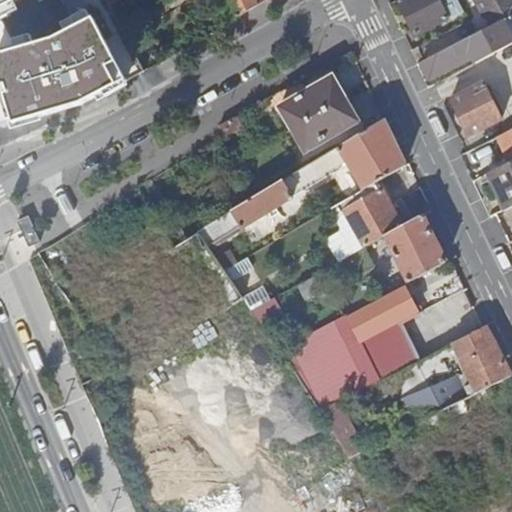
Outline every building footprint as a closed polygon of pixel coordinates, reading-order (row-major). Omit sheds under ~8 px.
[(228,0),(238,19),(261,6),(257,0),(228,0)] [(511,0),(401,0),(399,1),(416,38),(464,12),(458,0),(475,0),(491,29),(511,17),(511,0)] [(511,17),(491,29),(424,63),(433,79),(465,62),(461,55),(471,51),(474,57),(478,64),(511,45),(511,17)] [(465,62),(474,57),(471,51),(461,55),(465,62)] [(365,132),(327,67),(303,82),(308,91),(281,108),(307,152),(334,136),(341,147),(365,132)] [(486,84),(453,101),(471,136),(504,119),(486,84)] [(239,117),(222,128),(228,138),(245,127),(239,117)] [(365,132),(341,147),(339,148),(347,163),(332,172),(349,200),(377,183),(407,166),(384,121),(376,126),(365,132)] [(511,130),(499,137),(511,164),(511,163),(511,130)] [(332,172),(347,163),(339,148),(327,155),(333,167),(332,172)] [(292,196),(332,172),(333,167),(327,155),(294,176),(199,233),(209,248),(242,228),(243,229),(293,198),(292,196)] [(511,208),(511,163),(511,164),(491,174),(510,210),(511,208)] [(187,239),(153,182),(140,189),(143,193),(157,218),(174,247),(187,239)] [(366,247),(385,237),(403,226),(377,183),(349,200),(331,210),(336,218),(345,212),(366,247)] [(408,283),(446,263),(423,215),(403,226),(385,237),(390,248),(385,251),(388,257),(393,254),(408,283)] [(225,271),(238,264),(231,252),(217,259),(225,271)] [(232,281),(252,268),(248,260),(226,273),(232,281)] [(252,310),(271,300),(264,287),(243,297),(243,298),(247,304),(252,310)] [(358,339),(397,319),(399,324),(408,319),(406,314),(415,309),(405,290),(348,321),(358,339)] [(260,323),(281,311),(274,298),(271,300),(252,310),(253,313),(260,323)] [(335,404),(381,381),(358,339),(348,321),(345,316),(279,351),(320,411),(335,404)] [(483,392),(504,381),(511,377),(511,374),(487,327),(446,348),(449,354),(456,350),(471,380),(476,378),(483,392)] [(478,394),(483,392),(476,378),(471,380),(478,394)] [(447,423),(455,419),(469,413),(467,409),(483,401),(487,410),(482,412),(483,416),(511,400),(511,396),(504,381),(483,392),(478,394),(426,420),(432,433),(448,425),(447,423)] [(350,458),(365,451),(335,404),(320,411),(338,440),(350,458)] [(435,440),(456,429),(459,428),(457,423),(455,419),(447,423),(448,425),(432,433),(435,440)]
